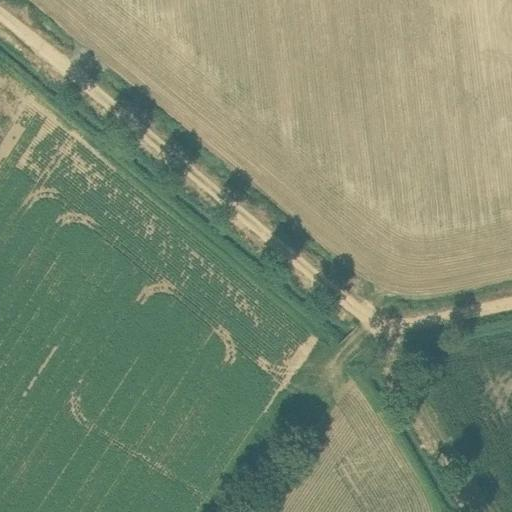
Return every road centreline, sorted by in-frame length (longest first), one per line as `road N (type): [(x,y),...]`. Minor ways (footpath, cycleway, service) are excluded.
road 1 (unclassified): [(0,36),(354,337),(511,307)]
road 2 (unknown): [(354,337),(463,511)]
